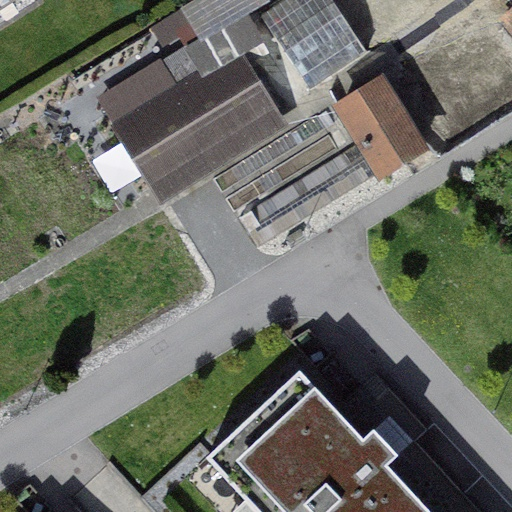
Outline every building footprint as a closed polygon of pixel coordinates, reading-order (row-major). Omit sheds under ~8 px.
[(307,93),(446,0),(288,0),(258,20),(307,93)] [(511,9),(503,0),(487,0),(397,66),(402,73),(417,94),(508,25),(511,30),(511,9)] [(116,133),(151,189),(270,115),(237,59),(260,45),(243,17),(159,67),(177,96),(116,133)] [(203,283),(419,150),(380,86),(337,113),(357,145),(184,252),(203,283)] [(432,511),(375,449),(305,373),(211,459),(259,511),(432,511)]
